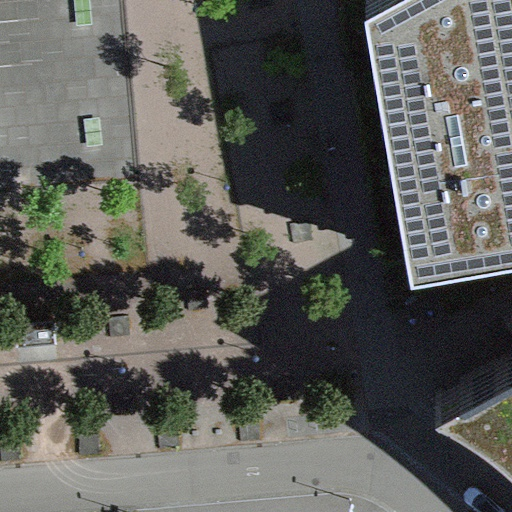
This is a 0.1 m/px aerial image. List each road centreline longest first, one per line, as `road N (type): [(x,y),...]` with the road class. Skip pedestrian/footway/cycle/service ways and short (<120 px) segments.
road 1 (residential): [(178,483),(397,466),(454,511)]
road 2 (residential): [(0,498),(178,483)]
